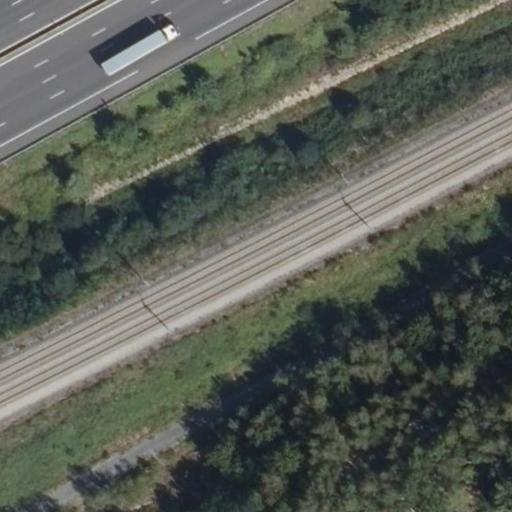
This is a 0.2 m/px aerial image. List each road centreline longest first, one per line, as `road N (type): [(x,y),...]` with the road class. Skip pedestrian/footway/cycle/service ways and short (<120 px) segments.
road 1 (track): [(36,511),(511,237)]
road 2 (motorway): [(0,107),(195,0)]
